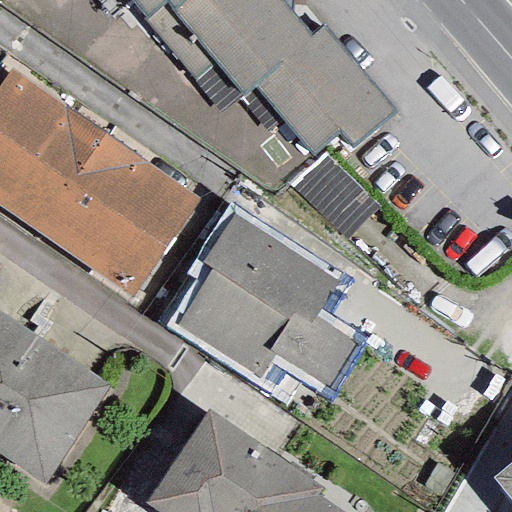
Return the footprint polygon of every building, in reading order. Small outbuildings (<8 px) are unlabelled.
[(170,0),(178,9),(220,59),(247,92),(259,81),(315,148),(338,128),(353,147),(389,116),(318,31),(306,42),(270,0),(135,0),(148,15),(166,0),(170,0)] [(194,79),(220,59),(178,9),(170,0),(166,0),(148,15),(144,18),(194,79)] [(0,200),(128,287),(184,204),(10,87),(0,101),(0,200)] [(323,381),(347,345),(309,320),(330,288),(234,223),(208,263),(222,273),(187,323),(257,370),(273,347),(323,381)] [(0,446),(43,475),(99,391),(0,326),(0,446)] [(316,511),(299,500),(305,492),(207,425),(154,503),(167,511),(316,511)]
